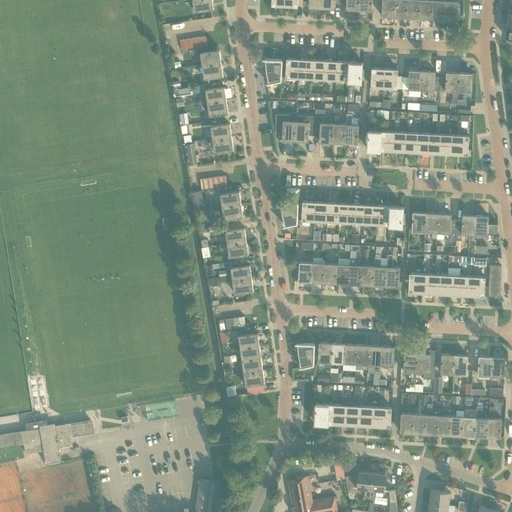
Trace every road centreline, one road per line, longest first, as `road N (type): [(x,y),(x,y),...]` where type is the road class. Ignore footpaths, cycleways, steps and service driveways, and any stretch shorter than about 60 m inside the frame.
road 1 (residential): [(259,170),(240,25)]
road 2 (residential): [(424,463),(379,448),(281,443)]
road 3 (residential): [(279,312),(259,170)]
road 4 (residential): [(502,186),(485,48)]
road 5 (residential): [(281,443),(286,358),(279,312)]
